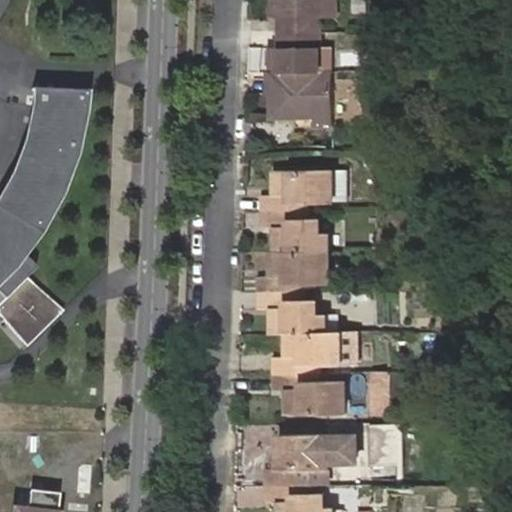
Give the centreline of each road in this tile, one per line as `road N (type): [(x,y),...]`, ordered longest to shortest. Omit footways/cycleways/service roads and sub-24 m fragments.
road 1 (secondary): [(164,0),(142,511)]
road 2 (residential): [(209,511),(227,0)]
